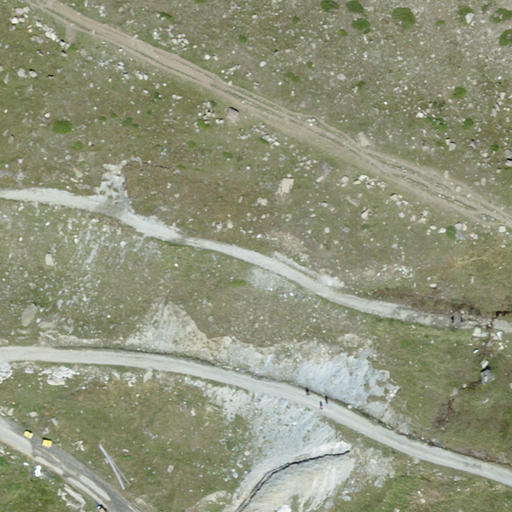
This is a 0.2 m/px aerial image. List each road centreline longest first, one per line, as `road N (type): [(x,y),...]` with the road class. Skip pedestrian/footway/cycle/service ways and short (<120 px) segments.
road 1 (track): [(0,363),(32,352),(221,373),(511,478)]
road 2 (track): [(115,511),(0,427)]
